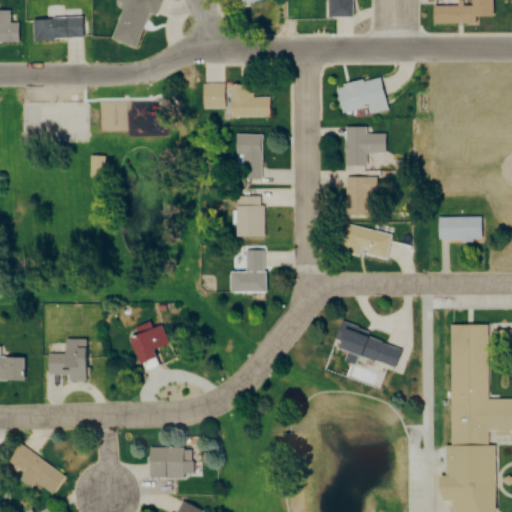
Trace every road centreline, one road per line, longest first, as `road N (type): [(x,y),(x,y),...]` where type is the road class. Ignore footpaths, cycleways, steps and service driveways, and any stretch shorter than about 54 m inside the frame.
road 1 (residential): [(0,75),(137,74),(189,50),(511,47)]
road 2 (residential): [(0,417),(188,411),(223,397),(287,336),(309,302),(309,282)]
road 3 (residential): [(309,282),(306,51)]
road 4 (residential): [(511,282),(309,282)]
